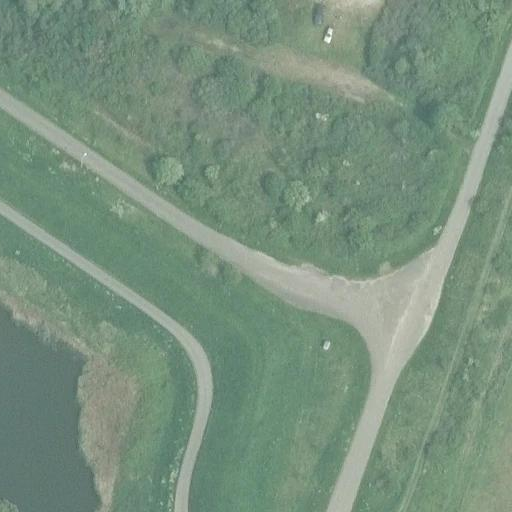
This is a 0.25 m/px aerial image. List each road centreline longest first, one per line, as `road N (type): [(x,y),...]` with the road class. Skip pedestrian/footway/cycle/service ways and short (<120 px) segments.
road 1 (unclassified): [(404,323),(249,264),(0,98)]
road 2 (unclassified): [(0,207),(172,326),(197,355),(205,387),(181,511)]
road 3 (unclassified): [(404,323),(449,241),(511,61)]
road 4 (unclassified): [(336,511),(404,323)]
